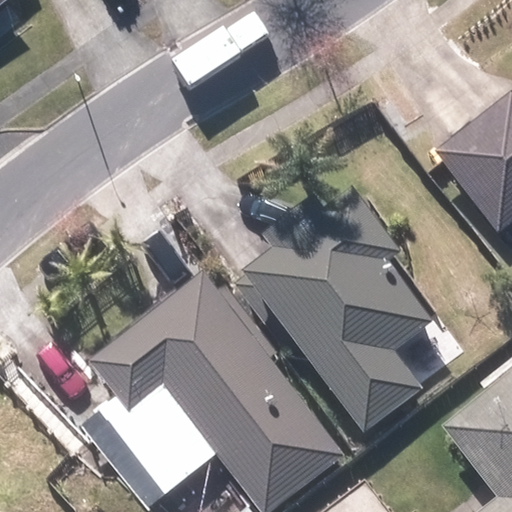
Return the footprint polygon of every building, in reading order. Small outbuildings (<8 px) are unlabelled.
[(0,0),(0,11),(9,4),(5,0),(0,0)] [(511,104),(510,102),(436,158),(498,238),(511,227),(511,104)] [(276,259),(243,285),(363,437),(419,394),(392,360),(431,330),(387,275),(398,267),(347,203),(319,225),(310,214),(268,248),(276,259)] [(214,303),(201,286),(93,372),(130,419),(163,393),(258,511),(278,511),(341,462),(264,366),(276,356),(226,293),(214,303)] [(492,511),(511,511),(511,379),(443,435),(500,506),(492,511)]
